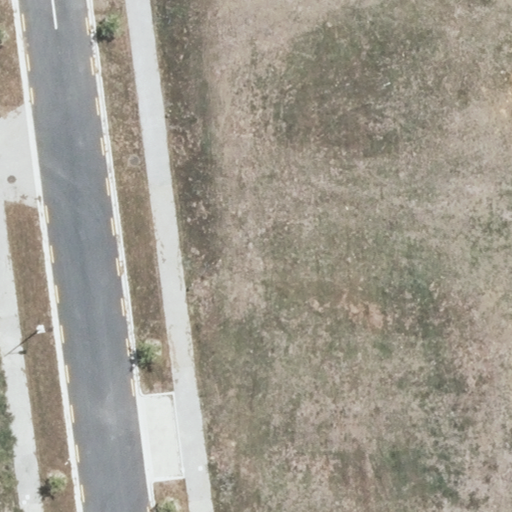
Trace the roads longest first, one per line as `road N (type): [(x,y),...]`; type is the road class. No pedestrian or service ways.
road 1 (residential): [(73,170),(122,511)]
road 2 (residential): [(53,0),(73,170)]
